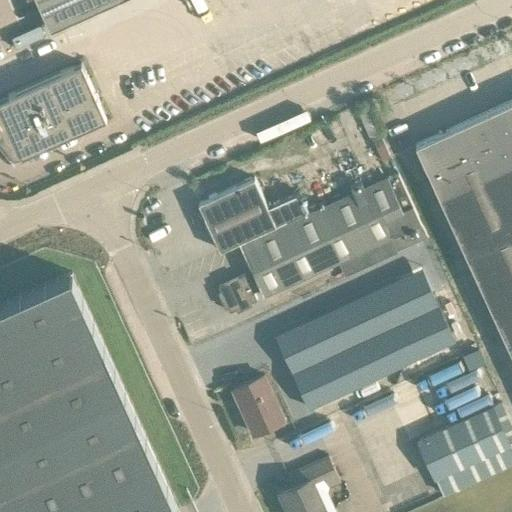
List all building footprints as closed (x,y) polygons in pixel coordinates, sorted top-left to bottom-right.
[(37,0),(51,29),(114,0),(37,0)] [(16,46),(43,34),(39,24),(11,36),(16,46)] [(10,98),(0,105),(0,137),(15,156),(22,153),(23,155),(107,117),(82,62),(9,95),(10,98)] [(511,353),(511,100),(416,145),(511,353)] [(398,173),(241,243),(256,277),(248,281),(246,275),(238,279),(237,277),(222,284),(223,286),(218,289),(220,293),(217,294),(224,309),(227,308),(229,312),(234,310),(235,313),(251,305),(250,304),(257,300),(254,294),(263,291),(265,296),(338,263),(344,277),(428,238),(398,173)] [(269,207),(255,176),(200,201),(221,248),(308,209),(301,192),(269,207)] [(310,408),(456,340),(422,267),(276,334),(310,408)] [(168,511),(178,508),(71,272),(0,304),(0,511),(168,511)] [(468,368),(483,362),(478,350),(463,355),(468,368)] [(254,434),(285,419),(265,375),(234,389),(254,434)] [(444,492),(511,462),(511,423),(503,402),(493,406),(419,440),(436,477),(437,476),(444,492)] [(326,511),(313,483),(324,478),(328,487),(341,481),(328,455),(287,475),(292,486),(280,491),(289,511),(326,511)]
